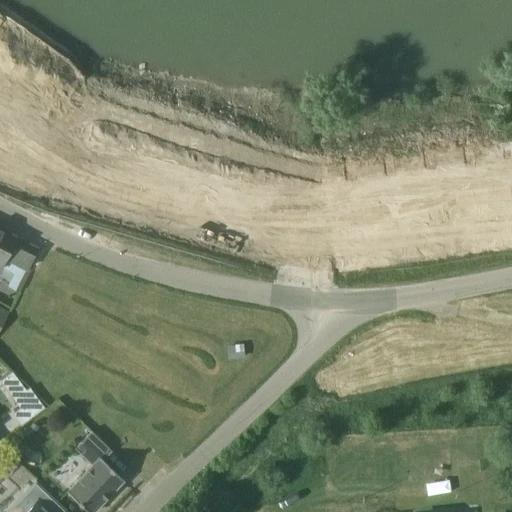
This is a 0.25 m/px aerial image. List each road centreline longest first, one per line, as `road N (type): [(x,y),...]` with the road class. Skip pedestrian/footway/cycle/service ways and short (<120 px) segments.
road 1 (unclassified): [(0,211),(89,257),(189,285),(326,299)]
road 2 (unclassified): [(147,511),(310,350),(326,299)]
road 3 (unclassified): [(326,299),(409,295),(511,276)]
